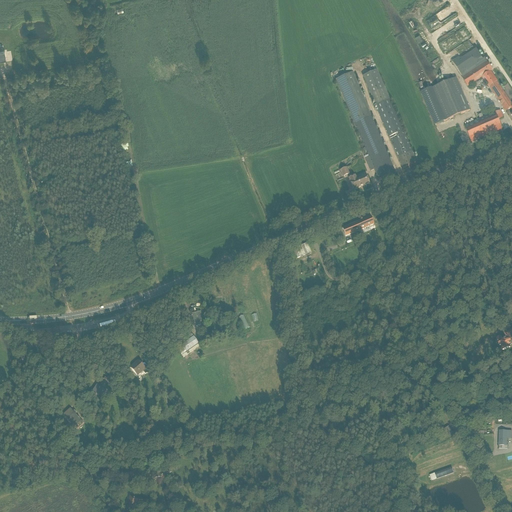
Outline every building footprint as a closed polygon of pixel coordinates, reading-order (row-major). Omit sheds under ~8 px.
[(122,6),(116,7),(117,14),(124,13),(122,6)] [(444,33),(442,28),(440,29),(439,27),(429,31),(432,38),(444,33)] [(491,91),(506,112),(511,109),(511,107),(511,104),(497,82),(491,71),(492,70),(487,62),(487,63),(476,46),(452,62),(463,78),(462,78),(468,87),(482,78),(489,88),(488,89),(490,92),(491,91)] [(402,169),(416,163),(377,70),(363,76),(402,169)] [(378,180),(395,173),(353,73),(334,80),(335,83),(337,83),(368,155),(364,157),(370,171),(374,170),(378,180)] [(434,126),(470,111),(456,78),(445,83),(444,80),(440,82),(441,85),(421,93),(434,126)] [(471,143),(503,130),(499,120),(503,118),(500,111),(464,126),(471,143)] [(339,171),(342,178),(350,175),(347,168),(339,171)] [(353,190),(369,184),(365,174),(361,176),(361,177),(357,179),(355,176),(348,179),(353,190)] [(346,237),(374,225),(371,217),(342,229),(346,237)] [(290,248),(293,257),(307,252),(304,243),(290,248)] [(200,322),(207,320),(206,315),(208,314),(207,310),(204,311),(192,314),(194,324),(195,324),(196,327),(201,325),(200,322)] [(467,321),(472,317),(467,311),(460,317),(464,322),(466,320),(467,321)] [(510,347),(511,345),(511,332),(511,331),(504,334),(505,338),(501,340),(500,336),(496,338),(499,347),(500,346),(502,351),(510,348),(510,347)] [(184,358),(200,347),(191,334),(177,343),(179,347),(177,348),(184,358)] [(149,373),(149,371),(151,370),(144,363),(142,365),(137,360),(129,368),(137,377),(143,372),(145,375),(146,374),(148,374),(149,373)] [(102,381),(110,386),(112,383),(105,377),(102,381)] [(104,394),(106,391),(97,385),(92,392),(103,399),(105,395),(104,394)] [(43,407),(49,402),(45,397),(39,402),(43,407)] [(77,430),(83,423),(75,414),(76,413),(74,411),(73,412),(70,408),(63,415),(77,430)] [(67,425),(65,427),(62,429),(59,431),(63,436),(66,434),(64,431),(69,436),(71,435),(73,432),(67,425)] [(440,432),(444,438),(452,433),(448,427),(440,432)] [(511,439),(511,435),(511,431),(498,431),(498,446),(508,446),(508,439),(511,439)] [(454,473),(452,468),(429,476),(431,481),(454,473)] [(119,473),(120,479),(138,476),(136,470),(119,473)] [(402,483),(406,478),(397,471),(393,476),(402,483)] [(146,506),(147,500),(132,496),(130,495),(129,496),(128,501),(127,501),(126,504),(127,504),(126,510),(131,511),(135,511),(137,504),(146,506)]
